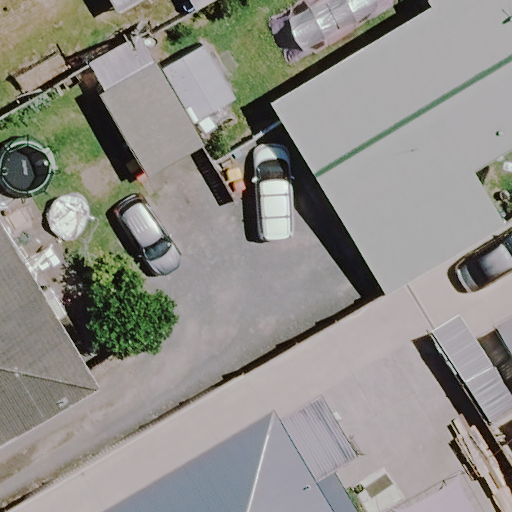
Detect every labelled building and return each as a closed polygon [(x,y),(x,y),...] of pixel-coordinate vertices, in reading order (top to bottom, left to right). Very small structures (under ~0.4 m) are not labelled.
[(140,0),(101,0),(110,16),(140,0)] [(511,146),(511,0),(430,0),(436,9),(269,112),(383,298),(499,227),(467,174),(511,146)] [(199,148),(138,34),(81,65),(143,179),(199,148)] [(0,444),(86,395),(0,247),(0,444)] [(325,511),(279,432),(140,511),(325,511)]
